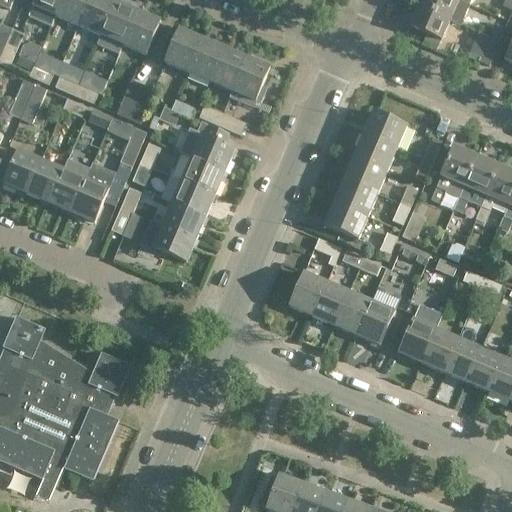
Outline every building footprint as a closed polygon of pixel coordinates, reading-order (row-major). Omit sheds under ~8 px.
[(14,0),(0,0),(0,7),(9,11),(14,0)] [(63,0),(35,0),(28,18),(51,28),(55,18),(63,0)] [(89,0),(63,0),(55,18),(78,28),(89,0)] [(115,3),(107,0),(89,0),(78,28),(100,37),(115,3)] [(415,0),(413,6),(450,21),(461,26),(469,6),(454,0),(415,0)] [(511,1),(509,0),(505,0),(502,8),(511,12),(511,1)] [(100,37),(96,47),(118,57),(123,47),(137,13),(115,3),(100,37)] [(409,29),(441,42),(450,21),(413,6),(409,15),(414,17),(409,29)] [(123,47),(146,57),(160,23),(137,13),(123,47)] [(0,57),(11,32),(0,26),(0,57)] [(490,39),(499,43),(503,33),(494,29),(490,39)] [(202,40),(179,31),(164,65),(187,74),(202,40)] [(0,57),(0,67),(8,71),(23,37),(11,32),(0,57)] [(478,33),(469,55),(480,59),(478,63),(489,68),(499,43),(490,39),(489,38),(478,33)] [(224,50),(202,40),(187,74),(210,84),(224,50)] [(232,94),(247,60),(224,50),(210,84),(232,93),(232,94)] [(232,93),(229,99),(238,103),(241,97),(255,103),(256,102),(261,104),(266,91),(262,89),(270,70),(247,60),(232,94),(232,93)] [(53,78),(34,69),(29,79),(48,88),(53,78)] [(59,80),(55,91),(74,99),(78,89),(59,80)] [(23,83),(8,117),(20,122),(34,88),(23,83)] [(128,122),(142,88),(130,83),(116,117),(128,122)] [(32,127),(46,93),(34,88),(20,122),(32,127)] [(142,88),(128,122),(140,127),(154,93),(142,88)] [(93,107),(98,97),(78,89),(74,99),(93,107)] [(62,112),(82,120),(86,110),(67,102),(62,112)] [(194,111),(175,103),(171,113),(179,117),(190,121),(194,111)] [(209,124),(215,112),(204,108),(199,119),(209,124)] [(158,122),(174,129),(179,117),(171,113),(163,110),(158,122)] [(215,112),(209,124),(241,137),(246,126),(215,112)] [(88,123),(107,131),(112,121),(92,113),(88,123)] [(407,128),(373,114),(363,136),(397,151),(407,128)] [(107,131),(107,132),(114,135),(119,124),(112,121),(107,131)] [(190,132),(180,155),(191,160),(224,175),(235,151),(224,146),(228,136),(202,125),(197,135),(190,132)] [(119,165),(131,170),(146,136),(134,131),(119,165)] [(387,174),(397,151),(363,136),(353,159),(387,174)] [(429,145),(422,162),(432,166),(440,149),(429,145)] [(152,171),(160,151),(148,146),(140,165),(152,171)] [(440,207),(446,193),(458,199),(463,187),(476,158),(453,148),(430,202),(440,207)] [(41,162),(18,152),(3,186),(26,196),(41,162)] [(463,187),(458,199),(467,203),(480,209),(485,197),(498,167),(476,158),(463,187)] [(377,196),(387,174),(353,159),(343,182),(377,196)] [(181,182),(215,197),(224,175),(191,160),(181,182)] [(68,161),(63,172),(49,206),(71,215),(86,181),(90,171),(68,161)] [(41,162),(26,196),(49,206),(63,172),(41,162)] [(414,179),(424,184),(432,166),(422,162),(414,179)] [(140,165),(131,185),(144,190),(152,171),(140,165)] [(86,181),(71,215),(94,225),(109,191),(115,177),(92,167),(90,171),(86,181)] [(484,225),(491,211),(503,216),(511,196),(511,173),(498,167),(485,197),(475,221),(484,225)] [(172,205),(206,219),(215,197),(181,182),(172,205)] [(368,219),(377,196),(343,182),(334,204),(368,219)] [(410,210),(417,193),(407,188),(399,206),(410,210)] [(129,190),(124,201),(136,206),(141,195),(129,190)] [(507,235),(511,224),(511,196),(503,216),(497,231),(507,235)] [(458,199),(452,212),(461,216),(467,203),(458,199)] [(136,206),(124,201),(111,232),(123,237),(136,206)] [(358,242),(368,219),(334,204),(324,227),(358,242)] [(162,227),(196,241),(206,219),(172,205),(162,227)] [(399,206),(392,223),(402,228),(410,210),(399,206)] [(415,245),(425,220),(413,215),(402,239),(415,245)] [(151,222),(141,245),(152,250),(186,265),(196,241),(162,227),(151,222)] [(390,257),(397,240),(387,235),(380,253),(384,255),(390,257)] [(319,241),(314,251),(331,259),(328,266),(333,268),(337,261),(341,251),(319,241)] [(402,245),(398,256),(415,263),(420,253),(402,245)] [(346,253),(342,263),(359,271),(363,261),(346,253)] [(390,258),(390,257),(384,255),(381,261),(388,263),(390,258)] [(376,278),(380,268),(363,261),(359,271),(376,278)] [(435,272),(453,279),(457,269),(440,261),(435,272)] [(467,273),(463,284),(480,291),(484,280),(467,273)] [(289,308),(312,318),(326,284),(304,274),(289,308)] [(497,298),(502,288),(484,280),(480,291),(497,298)] [(334,328),(349,294),(326,284),(312,318),(334,328)] [(367,314),(357,338),(380,347),(395,313),(401,299),(378,289),(372,304),(367,314)] [(357,338),(372,304),(349,294),(334,328),(357,338)] [(413,321),(398,355),(421,365),(435,331),(442,315),(420,306),(413,321)] [(0,463),(42,482),(51,461),(65,467),(64,471),(92,483),(118,423),(106,418),(115,398),(117,399),(130,368),(101,356),(92,375),(40,343),(45,332),(16,319),(3,350),(4,350),(0,358),(0,463)] [(421,365),(443,375),(458,341),(435,331),(421,365)] [(443,375),(466,385),(481,350),(458,341),(443,375)] [(466,385),(489,394),(503,360),(481,350),(466,385)] [(511,404),(511,402),(511,363),(503,360),(489,394),(511,404)] [(266,511),(267,511),(291,511),(302,485),(279,477),(266,511)] [(318,511),(325,494),(302,485),(291,511),(318,511)] [(344,511),(348,502),(325,494),(318,511),(344,511)] [(370,511),(371,511),(348,502),(344,511),(370,511)]
